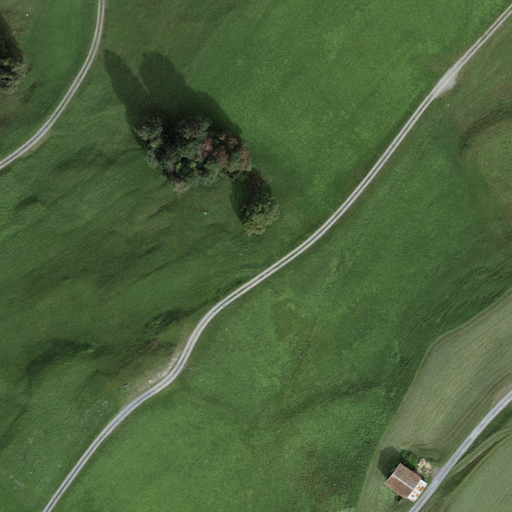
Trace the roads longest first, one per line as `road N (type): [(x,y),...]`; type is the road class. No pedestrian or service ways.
road 1 (track): [(49,511),(133,407),(175,379),(213,317),(318,241),(511,13)]
road 2 (track): [(0,164),(41,131),(78,82),(101,0)]
road 3 (track): [(418,511),(511,401)]
